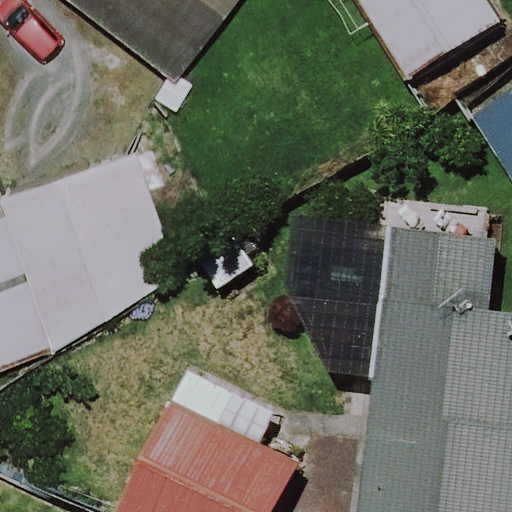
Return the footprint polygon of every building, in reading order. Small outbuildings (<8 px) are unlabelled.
[(57,0),(160,77),(218,0),(57,0)] [(497,34),(476,0),(346,0),(402,92),(497,34)] [(511,101),(468,131),(511,196),(511,101)] [(0,370),(188,298),(130,149),(0,199),(0,370)] [(478,254),(311,240),(301,364),(374,370),(362,511),(511,511),(511,323),(472,321),(478,254)] [(275,511),(296,476),(265,459),(287,421),(185,365),(103,511),(275,511)]
